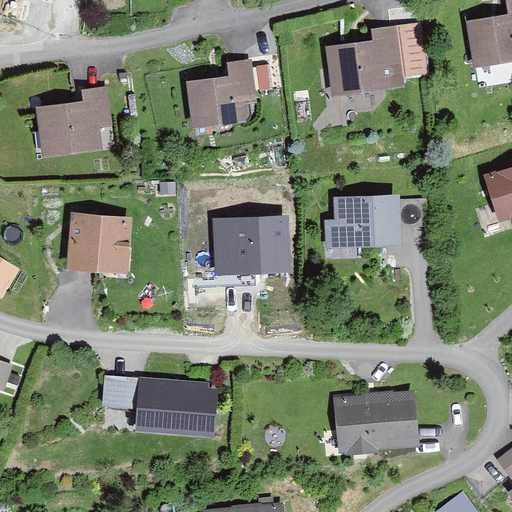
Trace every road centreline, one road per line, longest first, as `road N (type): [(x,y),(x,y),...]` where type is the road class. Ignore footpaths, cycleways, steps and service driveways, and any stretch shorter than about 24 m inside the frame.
road 1 (residential): [(374,511),(472,458),(494,401),(489,382),(473,369),(440,356),(62,338),(0,320)]
road 2 (residential): [(0,58),(316,0)]
